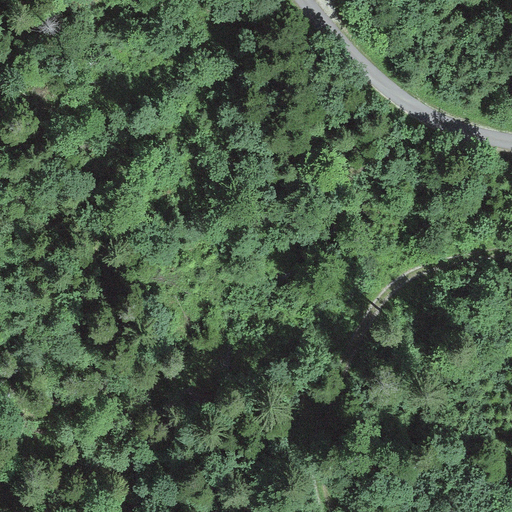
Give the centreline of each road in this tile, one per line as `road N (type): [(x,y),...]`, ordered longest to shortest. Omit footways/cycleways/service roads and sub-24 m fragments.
road 1 (track): [(511,250),(427,264),(378,299),(334,387),(315,471),(330,511)]
road 2 (unclassified): [(511,144),(447,128),(383,83),(311,0)]
